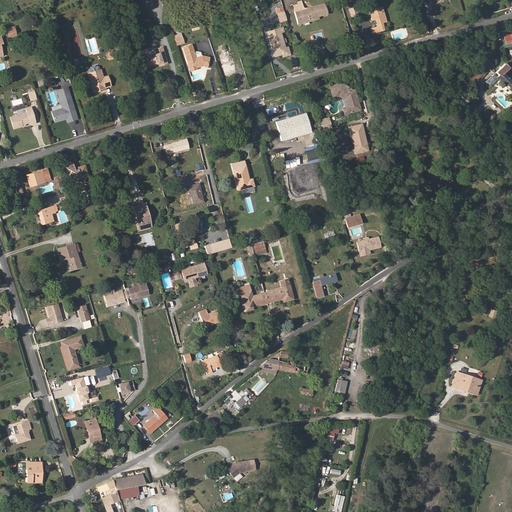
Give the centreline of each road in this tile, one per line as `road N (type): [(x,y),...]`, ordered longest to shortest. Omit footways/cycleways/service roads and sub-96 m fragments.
road 1 (residential): [(0,166),(511,15)]
road 2 (residential): [(164,446),(262,361),(511,190)]
road 3 (residential): [(511,444),(433,421),(357,415),(164,446)]
road 4 (residential): [(74,493),(0,253)]
road 5 (unknown): [(199,415),(167,317),(181,302)]
